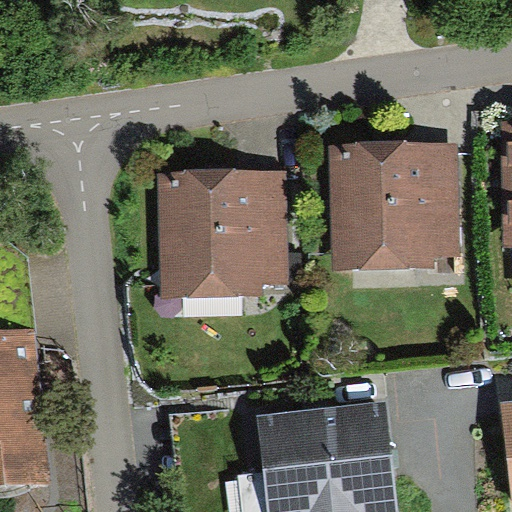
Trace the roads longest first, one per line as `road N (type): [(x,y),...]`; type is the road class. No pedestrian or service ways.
road 1 (residential): [(76,119),(511,59)]
road 2 (residential): [(118,511),(76,119)]
